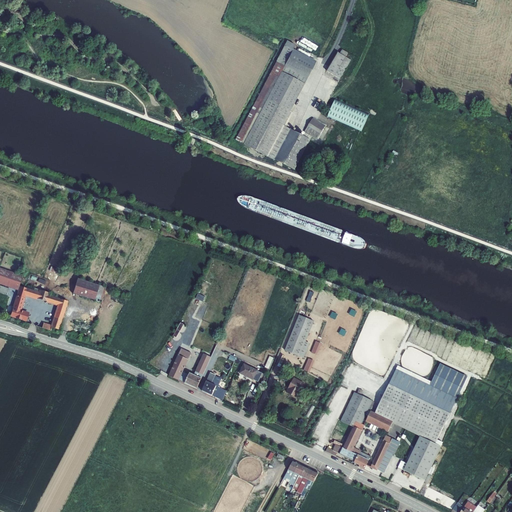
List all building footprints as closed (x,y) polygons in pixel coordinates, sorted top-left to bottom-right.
[(287,41),(235,140),(242,144),(291,52),(295,45),(287,41)] [(242,144),(269,158),(292,114),(289,112),(315,64),(291,52),(242,144)] [(336,55),(327,73),(340,80),(350,62),(344,59),(346,55),(340,52),(338,56),(336,55)] [(340,97),(331,114),(363,132),(373,116),(340,97)] [(312,122),(305,133),(317,141),(324,129),(312,122)] [(274,161),(292,170),(307,140),(290,131),(274,161)] [(21,276),(0,269),(0,271),(20,278),(21,276)] [(20,278),(0,271),(0,286),(16,292),(20,278)] [(69,278),(64,293),(100,304),(104,289),(69,278)] [(17,293),(10,316),(26,321),(28,313),(19,311),(24,294),(58,305),(52,326),(43,323),(44,322),(40,320),(37,327),(42,329),(50,331),(51,328),(57,330),(66,301),(48,295),(48,293),(38,290),(38,293),(25,289),(19,287),(17,293)] [(75,305),(69,324),(90,331),(96,312),(75,305)] [(298,316),(283,350),(297,356),(312,322),(298,316)] [(179,340),(187,325),(182,321),(173,336),(179,340)] [(317,340),(312,352),(319,354),(323,343),(317,340)] [(185,383),(197,389),(211,357),(204,354),(194,375),(190,373),(189,375),(183,372),(191,353),(182,349),(169,376),(179,380),(185,383)] [(271,369),(275,357),(270,356),(266,367),(271,369)] [(305,370),(311,372),(316,360),(310,358),(305,370)] [(430,386),(424,397),(452,410),(459,395),(467,377),(440,364),(431,382),(430,386)] [(255,371),(242,365),(238,374),(251,380),(255,371)] [(397,375),(399,371),(430,386),(431,382),(398,366),(394,373),(397,375)] [(334,367),(328,377),(332,379),(337,369),(334,367)] [(397,375),(394,373),(375,414),(371,412),(366,421),(389,432),(393,422),(436,443),(438,441),(452,410),(424,397),(430,386),(399,371),(397,375)] [(215,375),(210,373),(202,391),(207,393),(211,384),(214,379),(215,375)] [(211,384),(207,393),(223,400),(227,391),(218,387),(220,382),(214,379),(211,384)] [(302,384),(292,379),(286,389),(296,394),(302,384)] [(296,394),(286,389),(285,392),(294,398),(296,394)] [(352,452),(354,449),(364,426),(362,424),(364,420),(363,420),(368,411),(372,401),(354,393),(341,421),(353,427),(343,448),(336,445),(333,450),(327,448),(326,452),(336,456),(337,453),(355,462),(355,463),(360,465),(359,467),(364,470),(369,460),(359,456),(352,452)] [(392,440),(386,437),(370,469),(376,472),(377,471),(383,474),(391,459),(392,459),(400,444),(392,440)] [(420,437),(403,472),(424,482),(441,447),(436,444),(420,437)] [(403,468),(406,462),(399,458),(396,464),(403,468)] [(298,464),(293,461),(285,476),(283,479),(285,481),(286,478),(290,480),(291,479),(292,476),(298,464)] [(295,483),(297,479),(303,466),(298,464),(292,476),(291,479),(290,480),(289,481),(289,483),(293,485),(295,483)] [(299,486),(302,481),(308,468),(303,466),(297,479),(295,483),(293,485),(292,487),(297,490),(299,486)] [(302,481),(307,484),(314,471),(308,468),(302,481)] [(307,484),(305,488),(310,490),(311,486),(319,473),(314,471),(307,484)] [(492,503),(497,492),(494,491),(489,501),(492,503)] [(462,511),(461,511),(474,511),(476,510),(474,508),(475,506),(468,502),(464,508),(462,511)]
